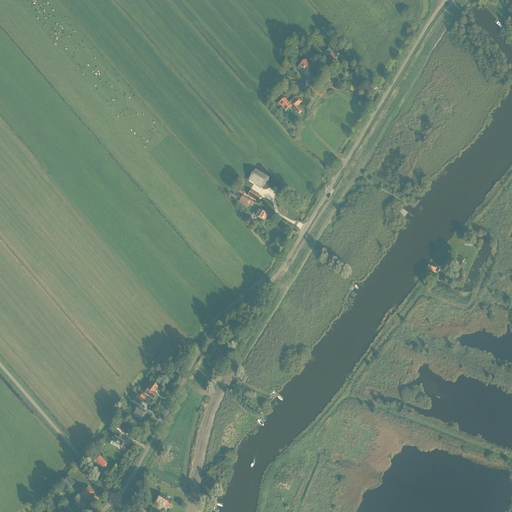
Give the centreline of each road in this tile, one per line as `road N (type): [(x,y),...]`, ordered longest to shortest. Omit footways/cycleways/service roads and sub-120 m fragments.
road 1 (unclassified): [(113,499),(205,340),(278,273),(444,0)]
road 2 (unclassified): [(113,499),(0,364)]
